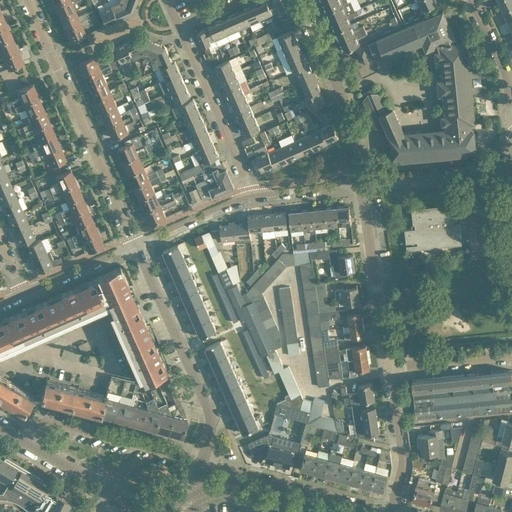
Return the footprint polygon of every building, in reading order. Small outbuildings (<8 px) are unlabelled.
[(76,0),(62,0),(53,4),(54,7),(54,6),(55,6),(60,16),(75,9),(71,2),(76,0)] [(116,18),(132,11),(131,8),(134,7),(136,0),(118,0),(119,1),(110,4),(110,5),(116,18)] [(260,2),(256,4),(263,20),(265,26),(277,21),(274,15),(267,0),(261,3),(260,2)] [(281,0),(267,0),(274,15),(278,13),(279,14),(282,12),(284,18),(289,16),(281,0)] [(324,0),(322,1),(326,11),(348,1),(347,0),(324,0)] [(331,21),(355,10),(351,0),(326,11),(331,21)] [(434,0),(418,0),(423,8),(419,10),(421,15),(427,12),(425,9),(436,4),(434,0)] [(511,6),(511,0),(498,0),(503,11),(511,6)] [(263,20),(256,4),(255,4),(255,5),(250,8),(249,7),(244,9),(251,26),(263,20)] [(116,18),(110,5),(108,6),(109,7),(105,9),(105,8),(99,11),(105,26),(117,20),(116,18)] [(511,6),(503,11),(509,21),(511,19),(511,6)] [(64,29),(95,15),(92,10),(78,16),(75,9),(60,16),(64,26),(63,26),(62,26),(64,29)] [(251,26),(244,9),(243,9),(244,10),(238,13),(237,12),(232,14),(239,31),(251,26)] [(356,10),(355,10),(331,21),(335,31),(351,24),(349,18),(358,14),(356,10)] [(401,156),(401,160),(467,153),(467,150),(475,149),(473,130),(471,130),(470,122),(474,122),(471,91),(475,90),(478,93),(485,92),(486,89),(484,70),(482,68),(475,69),(473,72),(470,72),(466,41),(458,42),(456,36),(454,37),(447,21),(448,21),(443,10),(376,39),(377,40),(368,44),(369,44),(356,50),(361,61),(365,63),(368,61),(370,57),(369,55),(373,53),(374,57),(383,53),(385,59),(423,43),(427,52),(438,45),(440,51),(436,51),(437,58),(440,58),(443,79),(439,79),(440,93),(444,93),(446,115),(443,115),(443,122),(447,122),(447,127),(403,132),(393,107),(386,111),(376,88),(364,92),(366,96),(362,101),(374,127),(382,128),(383,128),(384,131),(387,129),(391,138),(392,144),(393,157),(401,156)] [(239,31),(232,14),(227,17),(227,18),(221,20),(221,19),(220,20),(227,36),(239,31)] [(97,20),(95,15),(64,29),(65,31),(66,31),(70,41),(85,34),(82,27),(97,20)] [(400,26),(395,16),(390,19),(394,29),(400,26)] [(296,24),(294,19),(283,24),(285,29),(296,24)] [(227,36),(220,20),(215,22),(215,23),(209,26),(215,41),(216,41),(227,36)] [(9,26),(8,23),(0,26),(0,41),(12,36),(8,27),(9,26)] [(363,25),(353,29),(351,24),(335,31),(340,41),(365,29),(363,25)] [(215,41),(209,26),(205,28),(205,29),(198,32),(206,52),(211,50),(208,44),(212,43),(211,43),(215,41)] [(344,51),(360,44),(357,38),(367,33),(365,29),(340,41),(344,51)] [(297,42),(292,30),(278,36),(275,37),(272,38),(278,51),(283,48),(297,42)] [(16,47),(12,36),(0,41),(0,50),(0,56),(19,48),(18,46),(17,46),(18,46),(16,47)] [(256,37),(249,39),(251,45),(258,42),(256,37)] [(162,47),(161,44),(148,39),(145,40),(144,38),(128,45),(133,57),(134,58),(142,55),(145,55),(142,62),(150,65),(153,59),(155,59),(159,68),(160,67),(172,62),(165,46),(162,47)] [(128,45),(127,42),(115,48),(121,62),(133,57),(128,45)] [(303,54),(297,42),(283,48),(289,60),(303,54)] [(20,51),(19,48),(0,56),(0,62),(5,61),(8,68),(23,61),(19,51),(20,51)] [(307,64),(303,54),(289,60),(294,72),(309,66),(308,64),(307,64)] [(217,55),(215,56),(206,60),(208,65),(219,60),(217,55)] [(84,76),(116,62),(113,56),(99,63),(96,56),(80,62),(85,73),(84,73),(83,73),(84,76)] [(229,59),(224,62),(215,66),(220,77),(234,71),(229,59)] [(180,73),(175,61),(172,62),(160,67),(165,79),(180,73)] [(103,74),(118,67),(116,62),(84,76),(86,78),(87,77),(91,87),(106,81),(103,74)] [(312,72),(309,66),(294,72),(299,85),(317,77),(314,71),(312,72)] [(128,70),(123,72),(126,79),(131,77),(128,70)] [(240,83),(234,71),(220,77),(225,89),(240,83)] [(185,84),(180,73),(160,81),(165,93),(170,91),(185,84)] [(319,82),(317,77),(299,85),(305,97),(320,90),(317,82),(319,82)] [(245,80),(240,83),(225,89),(230,100),(245,94),(250,92),(245,80)] [(95,100),(126,86),(124,81),(109,88),(106,81),(91,87),(96,97),(95,98),(95,97),(94,98),(95,100)] [(37,94),(33,83),(18,90),(21,97),(6,104),(9,109),(40,95),(39,93),(38,93),(37,94)] [(190,96),(185,84),(170,91),(176,102),(190,96)] [(128,92),(126,86),(95,100),(97,103),(98,102),(102,112),(117,105),(114,98),(128,92)] [(139,91),(132,94),(135,98),(141,95),(142,98),(136,100),(138,105),(144,102),(150,100),(145,88),(139,91)] [(320,91),(320,90),(305,97),(310,109),(324,103),(319,91),(320,91)] [(250,106),(245,94),(230,100),(235,112),(250,106)] [(41,98),(40,95),(9,109),(11,114),(26,108),(29,115),(44,108),(39,98),(41,98)] [(193,98),(184,102),(179,104),(184,116),(198,110),(193,98)] [(333,108),(331,103),(320,108),(322,113),(333,108)] [(290,104),(283,107),(288,119),(293,117),(290,110),(293,108),(290,104)] [(106,125),(137,111),(135,106),(120,112),(117,105),(102,112),(107,122),(106,122),(105,122),(106,125)] [(255,117),(250,106),(235,112),(241,124),(255,117)] [(48,118),(44,108),(29,115),(32,122),(17,128),(19,133),(51,120),(50,118),(49,118),(48,118)] [(150,115),(148,110),(141,113),(143,118),(150,115)] [(203,121),(198,110),(184,116),(189,127),(203,121)] [(139,116),(137,111),(106,125),(107,128),(108,128),(108,127),(109,127),(113,137),(128,130),(125,123),(139,116)] [(303,112),(297,114),(300,121),(306,119),(303,112)] [(332,123),(338,120),(336,116),(330,118),(332,123),(320,128),(321,129),(320,130),(326,144),(327,143),(327,142),(338,137),(332,123)] [(260,129),(255,117),(241,124),(246,135),(260,129)] [(52,123),(51,120),(19,133),(22,139),(36,132),(39,139),(54,133),(50,123),(51,123),(52,123)] [(189,127),(184,130),(189,142),(194,139),(208,133),(203,121),(189,127)] [(269,140),(265,130),(260,132),(264,142),(269,140)] [(326,144),(320,130),(307,135),(314,151),(320,149),(319,147),(326,144)] [(59,143),(54,133),(39,139),(43,146),(28,153),(30,158),(62,145),(60,142),(60,143),(59,143)] [(171,135),(164,138),(169,150),(175,147),(172,141),(173,140),(178,138),(176,133),(171,135)] [(214,145),(208,133),(194,139),(199,151),(214,145)] [(314,151),(307,135),(294,141),(301,155),(309,151),(310,153),(314,151)] [(252,136),(251,136),(241,140),(244,146),(255,141),(252,136)] [(122,162),(153,148),(151,142),(136,149),(133,141),(118,148),(122,158),(121,159),(121,158),(122,162)] [(301,155),(294,141),(282,146),(289,162),(294,160),(293,158),(301,155)] [(18,151),(15,143),(10,146),(13,153),(18,151)] [(63,148),(62,145),(30,158),(33,163),(47,157),(50,164),(65,158),(61,148),(62,148),(63,148)] [(219,156),(214,145),(199,151),(192,154),(197,165),(179,172),(182,179),(202,170),(205,169),(202,163),(219,156)] [(289,162),(282,146),(269,152),(275,166),(282,163),(283,165),(289,162)] [(155,153),(153,148),(122,162),(123,164),(124,164),(124,163),(125,163),(129,173),(144,167),(141,159),(155,153)] [(255,151),(248,155),(250,159),(256,156),(262,171),(274,165),(274,167),(275,166),(269,152),(268,152),(268,151),(257,156),(255,151)] [(181,159),(179,154),(172,157),(174,162),(179,160),(181,159)] [(181,159),(174,162),(177,168),(184,165),(181,159)] [(234,186),(225,165),(224,165),(222,161),(218,163),(219,165),(202,172),(206,180),(196,184),(203,200),(213,195),(213,196),(234,186)] [(133,186),(164,173),(162,167),(147,174),(144,167),(129,173),(133,183),(132,183),(133,186)] [(75,179),(70,169),(55,176),(58,183),(44,189),(46,195),(78,181),(76,178),(76,179),(75,179)] [(0,190),(11,185),(6,172),(0,174),(0,190)] [(166,178),(164,173),(133,186),(134,189),(134,188),(135,188),(140,198),(155,192),(152,184),(166,178)] [(79,184),(78,181),(46,195),(49,200),(63,194),(66,201),(81,194),(77,184),(78,184),(79,184)] [(17,198),(11,185),(0,190),(0,197),(1,200),(0,199),(0,203),(1,206),(17,198)] [(144,211),(175,197),(172,192),(158,198),(155,192),(140,198),(144,208),(143,208),(142,208),(144,211)] [(86,204),(81,194),(66,201),(69,208),(55,214),(57,220),(88,206),(87,203),(87,204),(86,204)] [(177,202),(175,197),(144,211),(145,213),(146,212),(151,223),(166,216),(163,209),(177,202)] [(23,212),(17,198),(1,206),(3,211),(5,210),(9,218),(23,212)] [(462,245),(460,224),(454,225),(453,220),(457,220),(455,204),(411,209),(413,225),(415,224),(415,229),(405,230),(406,243),(407,244),(407,243),(411,243),(412,253),(419,252),(418,248),(435,246),(435,247),(445,246),(444,245),(461,243),(461,245),(462,245)] [(349,205),(349,206),(345,206),(337,207),(339,224),(347,223),(347,224),(351,224),(349,205)] [(89,208),(88,206),(57,220),(60,225),(74,218),(77,226),(92,219),(88,209),(89,208),(89,209),(89,208)] [(337,207),(333,207),(325,208),(327,225),(335,225),(339,225),(339,224),(337,207)] [(325,208),(321,209),(321,208),(313,209),(315,227),(323,226),(323,227),(327,226),(327,225),(325,208)] [(301,211),(297,211),(297,210),(295,211),(295,209),(290,210),(290,211),(289,211),(290,229),(299,228),(299,229),(303,229),(303,228),(301,211)] [(313,209),(309,210),(309,209),(301,210),(301,211),(303,228),(309,227),(310,232),(315,232),(315,227),(313,209)] [(29,225),(23,212),(9,218),(12,226),(10,227),(13,232),(29,225)] [(286,212),(273,213),(275,228),(287,227),(286,212)] [(275,228),(273,213),(260,214),(262,230),(275,228)] [(262,230),(260,214),(248,215),(248,220),(249,231),(250,231),(262,230)] [(97,229),(92,219),(77,226),(80,233),(66,239),(68,244),(99,231),(98,228),(97,229)] [(249,231),(248,220),(243,221),(243,223),(235,224),(235,222),(234,222),(236,240),(236,242),(251,241),(250,231),(249,231)] [(236,240),(234,222),(229,222),(229,224),(220,225),(221,241),(236,240)] [(35,238),(29,225),(13,232),(15,237),(17,236),(21,244),(35,238)] [(100,233),(99,231),(68,244),(71,249),(85,243),(88,250),(103,244),(99,234),(100,233)] [(211,235),(209,231),(202,234),(207,245),(207,246),(213,243),(210,235),(211,235)] [(207,245),(202,234),(195,238),(200,248),(207,245)] [(53,250),(47,236),(26,245),(30,253),(28,254),(30,260),(49,251),(53,250)] [(59,247),(65,244),(66,244),(63,239),(56,242),(59,247)] [(277,248),(280,252),(286,246),(282,243),(277,248)] [(178,244),(177,244),(162,251),(169,265),(184,258),(178,244)] [(276,257),(280,252),(277,248),(272,253),(276,257)] [(353,262),(352,253),(337,256),(336,249),(323,250),(324,257),(324,258),(329,257),(330,263),(333,263),(335,277),(345,276),(345,271),(354,270),(354,269),(356,269),(355,261),(353,262)] [(324,257),(323,250),(318,251),(312,251),(309,252),(310,258),(313,258),(324,257)] [(38,272),(62,262),(60,258),(54,261),(49,251),(30,260),(33,265),(35,264),(38,272)] [(310,258),(309,252),(305,252),(299,253),(294,253),(295,264),(300,264),(311,262),(310,258)] [(290,265),(289,254),(282,254),(279,258),(287,265),(290,265)] [(190,272),(184,258),(169,265),(175,279),(190,272)] [(287,265),(279,258),(275,262),(283,269),(287,265)] [(283,269),(275,262),(272,265),(280,273),(283,269)] [(280,273),(272,265),(268,269),(276,277),(280,273)] [(113,315),(119,328),(143,381),(166,371),(143,318),(137,304),(131,307),(125,293),(131,291),(120,268),(119,266),(96,276),(97,278),(86,283),(86,285),(81,288),(80,286),(80,288),(75,290),(74,288),(59,295),(60,297),(55,299),(54,297),(53,298),(54,299),(48,302),(48,300),(33,307),(34,308),(28,311),(28,309),(27,309),(28,311),(22,314),(22,312),(7,318),(8,320),(2,323),(1,321),(0,321),(0,349),(108,301),(114,315),(113,315)] [(257,277),(263,271),(259,267),(254,273),(257,277)] [(234,283),(227,268),(219,272),(226,287),(234,283)] [(276,277),(268,269),(265,273),(273,281),(276,277)] [(197,287),(190,272),(175,279),(181,293),(197,287)] [(251,284),(257,277),(254,273),(247,281),(251,284)] [(273,281),(265,273),(261,277),(270,285),(273,281)] [(270,285),(261,277),(258,281),(266,288),(270,285)] [(266,288),(258,281),(254,285),(248,291),(245,294),(249,298),(262,292),(263,292),(266,288)] [(326,281),(314,283),(315,288),(316,293),(316,299),(317,304),(318,309),(319,313),(336,310),(335,304),(329,305),(326,281)] [(262,321),(260,317),(258,312),(256,307),(254,303),(254,302),(249,298),(245,294),(248,291),(246,289),(240,292),(237,285),(228,289),(243,322),(246,320),(256,343),(262,356),(266,354),(275,350),(274,349),(269,336),(267,331),(264,326),(262,321)] [(203,301),(197,287),(181,293),(187,308),(203,301)] [(344,296),(338,297),(339,305),(345,304),(359,302),(357,287),(343,289),(343,290),(344,296)] [(265,297),(263,292),(262,292),(249,298),(254,302),(265,297)] [(256,307),(267,302),(265,297),(254,302),(256,307)] [(209,315),(203,301),(187,308),(194,322),(209,315)] [(258,312),(269,307),(267,302),(256,307),(258,312)] [(271,312),(269,307),(258,312),(260,317),(271,312)] [(336,310),(319,313),(319,314),(320,319),(320,320),(328,319),(337,318),(336,310)] [(273,317),(271,312),(260,317),(262,321),(273,317)] [(348,315),(342,316),(344,326),(349,325),(363,323),(361,312),(347,314),(348,315)] [(216,329),(209,315),(194,322),(200,336),(216,329)] [(275,322),(273,317),(262,321),(264,326),(275,322)] [(278,327),(275,322),(264,326),(267,331),(278,327)] [(350,331),(344,332),(345,338),(351,337),(351,338),(364,336),(363,323),(349,325),(350,331)] [(269,336),(280,331),(278,327),(267,331),(269,336)] [(328,328),(326,329),(321,329),(322,335),(323,340),(323,345),(323,346),(338,344),(337,337),(330,338),(328,328)] [(282,346),(280,331),(269,336),(274,349),(275,350),(277,350),(276,348),(282,346)] [(227,355),(220,340),(205,347),(211,362),(227,355)] [(338,344),(323,346),(324,350),(325,355),(326,360),(326,362),(341,360),(339,349),(338,344)] [(352,346),(346,347),(348,359),(368,356),(366,344),(352,346)] [(275,350),(266,354),(269,361),(279,356),(277,350),(275,350)] [(233,369),(227,355),(211,362),(217,376),(233,369)] [(282,362),(279,356),(269,361),(271,366),(282,362)] [(368,356),(348,359),(350,371),(369,369),(368,356)] [(341,360),(326,362),(326,365),(327,371),(328,376),(329,379),(343,377),(341,360)] [(284,368),(282,362),(271,366),(274,372),(278,370),(284,368)] [(289,366),(284,368),(278,370),(281,375),(291,371),(289,366)] [(217,376),(224,390),(239,383),(233,369),(217,376)] [(511,374),(511,370),(491,372),(495,411),(511,409),(511,374)] [(293,375),(291,371),(281,375),(281,376),(283,380),(293,375)] [(495,411),(491,372),(471,374),(475,413),(495,411)] [(475,413),(471,374),(452,376),(456,415),(475,413)] [(113,419),(124,379),(111,375),(105,395),(99,415),(113,419)] [(295,380),(293,375),(283,380),(284,382),(285,385),(295,380)] [(456,415),(452,376),(432,378),(436,417),(456,415)] [(416,419),(436,417),(432,378),(411,380),(416,419)] [(49,400),(63,404),(62,405),(70,407),(75,387),(46,379),(40,399),(48,402),(49,400)] [(132,396),(134,388),(136,382),(124,379),(113,419),(126,422),(132,402),(134,397),(132,396)] [(178,398),(170,379),(162,382),(171,401),(178,398)] [(34,395),(20,387),(8,380),(0,392),(0,399),(4,402),(4,400),(16,407),(15,409),(23,413),(34,395)] [(297,385),(295,380),(285,385),(287,389),(297,385)] [(182,435),(185,426),(184,426),(186,417),(178,398),(171,401),(162,382),(159,384),(171,413),(172,413),(167,433),(180,437),(182,435)] [(224,390),(230,404),(245,397),(239,383),(224,390)] [(374,400),(372,383),(358,385),(359,392),(349,393),(350,403),(368,400),(374,400)] [(167,433),(172,413),(171,413),(159,384),(149,388),(153,396),(159,410),(153,430),(167,433)] [(299,390),(297,385),(287,389),(289,394),(299,390)] [(78,408),(92,411),(91,413),(99,415),(105,395),(75,387),(70,407),(77,409),(78,408)] [(146,403),(141,390),(139,389),(134,388),(132,396),(134,397),(132,402),(126,422),(140,426),(146,403)] [(159,410),(153,396),(149,388),(144,391),(141,390),(146,403),(140,426),(153,430),(159,410)] [(302,394),(299,390),(289,394),(291,399),(302,394)] [(286,399),(277,403),(288,406),(295,408),(291,399),(289,394),(284,396),(286,399)] [(302,394),(291,399),(295,408),(300,409),(303,398),(302,394)] [(251,412),(245,397),(230,404),(236,418),(251,412)] [(322,410),(325,400),(315,397),(314,401),(312,407),(322,410)] [(303,398),(300,409),(301,409),(305,411),(308,400),(303,398)] [(310,412),(312,407),(314,401),(308,400),(305,411),(309,412),(310,412)] [(354,422),(377,418),(375,406),(369,406),(368,400),(351,403),(354,422)] [(288,406),(285,416),(307,421),(309,412),(305,411),(301,409),(300,409),(295,408),(288,406)] [(265,423),(260,413),(254,416),(251,412),(236,418),(242,433),(265,423)] [(321,415),(310,412),(309,412),(307,421),(316,424),(318,425),(321,415)] [(318,425),(325,426),(328,417),(321,415),(318,425)] [(328,417),(325,426),(336,429),(334,418),(328,417)] [(377,418),(354,422),(356,436),(374,441),(374,440),(373,432),(378,431),(377,418)] [(314,432),(316,424),(307,421),(301,442),(308,443),(311,431),(314,432)] [(505,428),(503,438),(511,440),(511,422),(507,421),(505,428)] [(330,438),(332,429),(324,427),(322,436),(330,438)] [(462,427),(451,428),(452,435),(453,441),(453,442),(458,441),(462,427)] [(482,437),(481,440),(494,443),(496,436),(490,435),(492,429),(484,427),(483,431),(482,437)] [(441,429),(429,430),(429,434),(417,435),(418,445),(438,443),(443,443),(441,429)] [(339,433),(338,437),(337,442),(345,444),(346,439),(347,435),(339,433)] [(260,437),(248,443),(253,453),(259,450),(260,449),(267,451),(265,460),(266,460),(266,461),(271,463),(271,461),(277,463),(283,438),(268,434),(260,437)] [(283,438),(277,463),(282,464),(282,466),(287,467),(287,466),(289,466),(291,457),(297,459),(300,447),(293,445),(294,440),(283,438)] [(493,449),(494,443),(481,440),(481,442),(480,445),(493,449)] [(444,456),(443,443),(438,443),(418,445),(419,449),(421,449),(421,455),(431,454),(431,457),(444,456)] [(391,462),(389,450),(381,448),(380,451),(378,459),(391,462)] [(511,465),(511,453),(505,452),(500,450),(496,465),(511,469),(511,465)] [(336,478),(340,462),(341,456),(342,456),(342,455),(330,452),(328,459),(324,475),(325,475),(328,476),(329,477),(329,478),(335,479),(335,478),(336,478)] [(313,471),(317,456),(305,453),(304,457),(300,469),(301,469),(301,468),(305,469),(305,470),(306,470),(306,471),(311,473),(312,472),(313,472),(313,471)] [(452,467),(455,455),(455,453),(446,453),(447,458),(442,458),(441,464),(447,466),(452,467)] [(0,511),(78,511),(80,509),(69,504),(71,500),(56,493),(56,491),(42,483),(45,479),(20,464),(5,456),(3,459),(0,457),(0,511)] [(324,475),(328,459),(317,456),(313,471),(313,472),(317,473),(316,473),(318,473),(317,475),(323,476),(323,475),(324,475),(325,475),(324,475)] [(484,461),(476,459),(475,463),(474,468),(472,473),(473,473),(471,478),(477,480),(484,482),(485,476),(480,474),(484,461)] [(348,481),(352,465),(340,462),(336,478),(340,479),(341,480),(341,481),(346,482),(347,481),(348,482),(348,481)] [(442,482),(447,466),(441,464),(440,464),(436,480),(442,482)] [(359,485),(363,468),(352,465),(348,481),(352,482),(351,483),(353,483),(352,484),(358,485),(358,484),(359,485)] [(383,491),(387,475),(389,468),(377,465),(376,468),(376,467),(371,488),(371,487),(375,488),(375,489),(376,489),(376,490),(381,492),(382,491),(383,491)] [(507,483),(511,469),(496,465),(493,479),(507,483)] [(448,484),(452,468),(452,467),(447,466),(442,482),(448,484)] [(371,488),(375,472),(363,468),(359,485),(360,484),(363,485),(363,486),(364,486),(364,487),(370,489),(370,488),(371,488)] [(419,477),(413,499),(414,499),(414,501),(415,502),(427,505),(429,505),(429,503),(430,504),(436,482),(419,477)] [(471,478),(469,488),(470,489),(475,490),(476,484),(477,480),(471,478)] [(506,488),(499,486),(494,484),(492,493),(497,494),(504,496),(506,488)] [(445,487),(440,506),(452,509),(456,495),(449,493),(451,489),(445,487)] [(452,510),(451,511),(458,511),(459,511),(460,511),(463,511),(470,490),(464,488),(462,497),(456,495),(452,509),(452,510)] [(473,511),(486,511),(489,505),(490,499),(478,495),(476,502),(473,511)]
